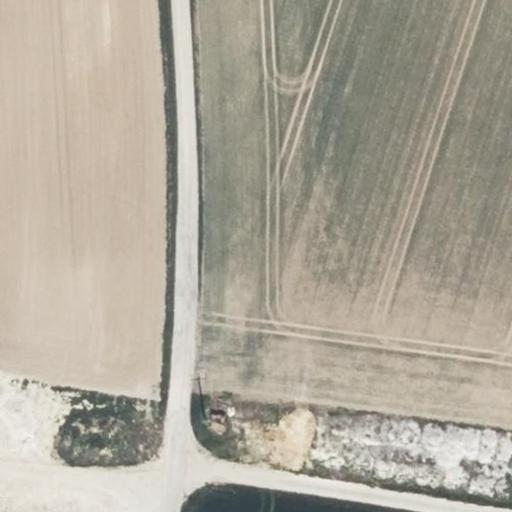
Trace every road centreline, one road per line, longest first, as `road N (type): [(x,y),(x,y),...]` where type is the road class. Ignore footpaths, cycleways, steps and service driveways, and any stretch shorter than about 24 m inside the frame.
road 1 (unclassified): [(178,0),(188,184),(175,511)]
road 2 (track): [(455,511),(180,470),(0,458)]
